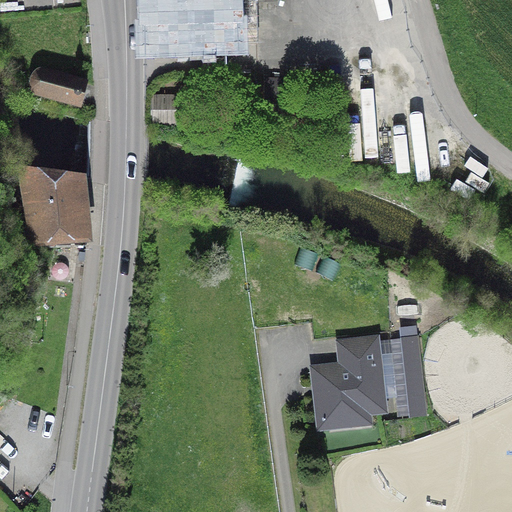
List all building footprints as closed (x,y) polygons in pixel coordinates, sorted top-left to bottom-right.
[(151,0),(153,48),(198,46),(254,44),(252,2),(274,1),(274,0),(151,0)] [(32,74),(28,85),(33,95),(79,108),(85,82),(41,70),(32,74)] [(264,121),(288,121),(289,82),(264,81),(264,121)] [(78,177),(78,176),(22,169),(33,242),(84,238),(78,177)] [(397,417),(423,414),(414,338),(388,341),(397,417)] [(371,343),(340,347),(342,369),(314,372),(320,426),(349,422),(348,412),(379,409),(371,343)]
